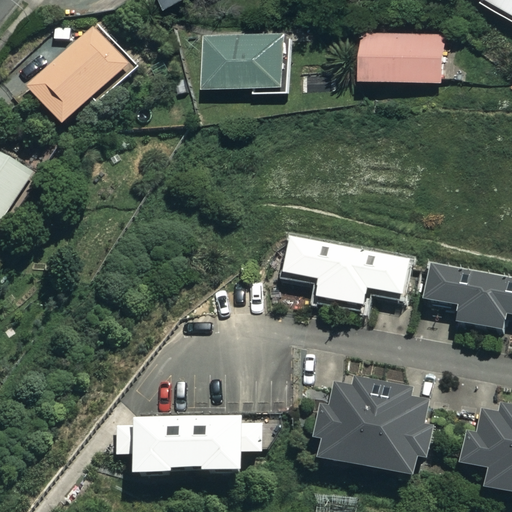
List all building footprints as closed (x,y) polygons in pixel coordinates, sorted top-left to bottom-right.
[(164,0),(169,8),(184,0),(164,0)] [(511,0),(486,0),(511,16),(511,0)] [(26,87),(61,128),(90,104),(96,111),(135,78),(95,29),(26,87)] [(445,32),(364,31),(364,80),(444,81),(445,32)] [(290,34),(205,36),(206,88),(255,87),(255,93),(291,93),(290,34)] [(0,227),(34,177),(0,154),(0,227)] [(408,261),(290,241),(284,277),(318,282),(315,299),(363,307),(366,291),(402,297),(408,261)] [(511,279),(427,267),(421,302),(457,307),(454,326),(503,333),(505,317),(511,317),(511,279)] [(427,406),(327,388),(314,462),(415,479),(427,406)] [(511,421),(469,413),(459,466),(486,472),(483,491),(511,496),(511,421)] [(262,421),(129,425),(129,433),(115,434),(116,458),(130,458),(131,477),(240,474),(240,456),(263,455),(262,421)]
